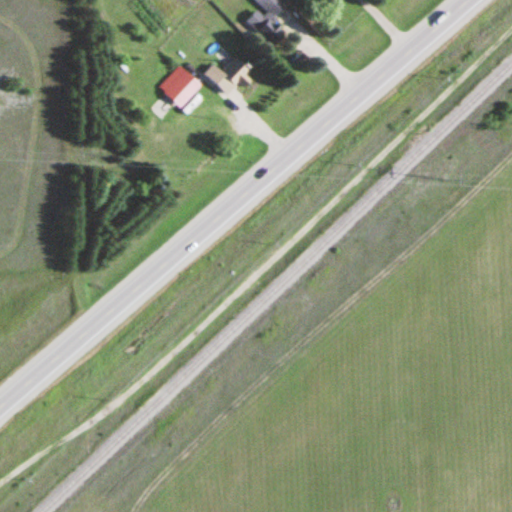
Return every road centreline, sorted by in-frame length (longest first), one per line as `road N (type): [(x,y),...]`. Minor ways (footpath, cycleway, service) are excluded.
road 1 (track): [(511,18),(0,487)]
road 2 (primary): [(466,0),(0,405)]
